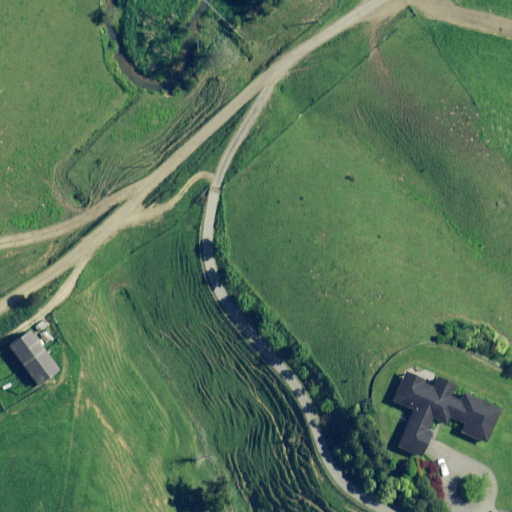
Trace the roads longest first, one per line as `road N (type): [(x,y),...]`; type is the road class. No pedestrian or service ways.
road 1 (track): [(377,1),(295,53),(78,254),(0,305)]
road 2 (track): [(142,189),(73,227),(0,244)]
